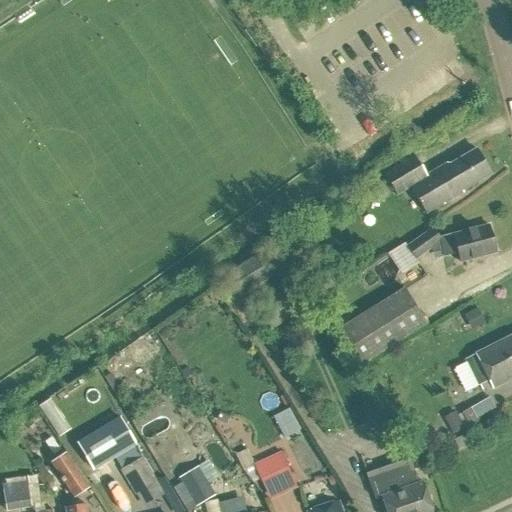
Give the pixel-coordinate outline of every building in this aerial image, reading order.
[(463,191),(491,174),(476,148),(428,177),(415,155),(384,174),(397,196),(410,188),(427,215),(444,204),(444,205),(464,193),(463,191)] [(431,249),(434,253),(441,251),(443,257),(458,253),(461,263),(497,253),(489,225),(439,239),(435,242),(428,232),(408,247),(416,259),(431,249)] [(392,264),(408,254),(397,237),(381,247),(392,264)] [(227,275),(240,296),(289,264),(275,244),(227,275)] [(312,309),(298,287),(256,313),(270,335),(312,309)] [(406,291),(342,332),(364,366),(428,325),(406,291)] [(462,317),(469,332),(484,325),(477,310),(462,317)] [(111,362),(102,369),(110,378),(155,342),(140,324),(104,353),(111,362)] [(511,336),(475,354),(476,355),(465,361),(478,386),(488,381),(493,389),(511,379),(511,336)] [(488,398),(469,409),(475,418),(493,408),(488,398)] [(288,409),(273,418),(284,438),(300,430),(288,409)] [(462,414),(470,427),(477,423),(469,409),(462,414)] [(219,412),(215,421),(225,425),(229,417),(219,412)] [(119,418),(75,444),(92,472),(135,446),(119,418)] [(402,450),(392,423),(372,430),(376,441),(383,439),(389,455),(402,450)] [(280,453),(253,466),(260,480),(287,468),(280,453)] [(66,454),(50,465),(73,499),(89,488),(66,454)] [(433,511),(432,510),(433,510),(425,487),(422,481),(419,482),(410,458),(366,474),(375,500),(382,498),(383,502),(382,502),(385,511),(433,511)] [(163,497),(142,461),(119,474),(140,511),(163,497)] [(181,477),(198,505),(217,493),(200,465),(181,477)] [(295,484),(287,468),(278,472),(286,488),(295,484)] [(2,485),(6,511),(32,508),(28,481),(2,485)] [(342,511),(339,501),(306,511),(342,511)] [(91,511),(89,508),(86,509),(85,503),(66,506),(67,511),(91,511)]
